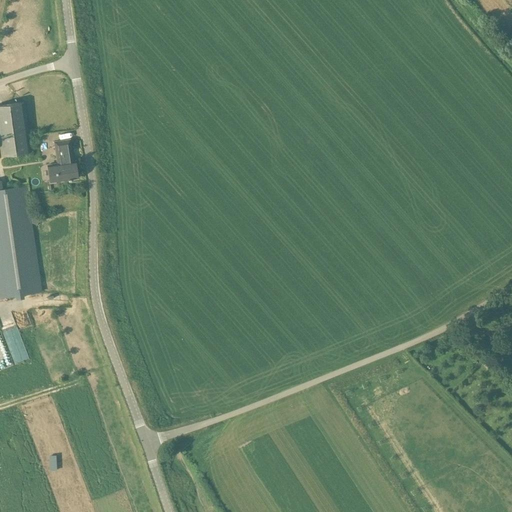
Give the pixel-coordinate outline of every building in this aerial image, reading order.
[(24,102),(0,105),(0,148),(1,156),(31,152),(24,102)] [(70,140),(54,142),(57,164),(47,165),(50,182),(77,178),(75,161),(73,161),(70,140)] [(3,189),(1,180),(0,180),(0,297),(15,295),(16,299),(24,298),(24,294),(42,292),(27,185),(3,189)] [(0,316),(0,319),(13,364),(27,360),(14,312),(0,316)] [(498,312),(488,322),(494,328),(504,318),(498,312)] [(71,491),(64,493),(69,507),(76,505),(71,491)]
